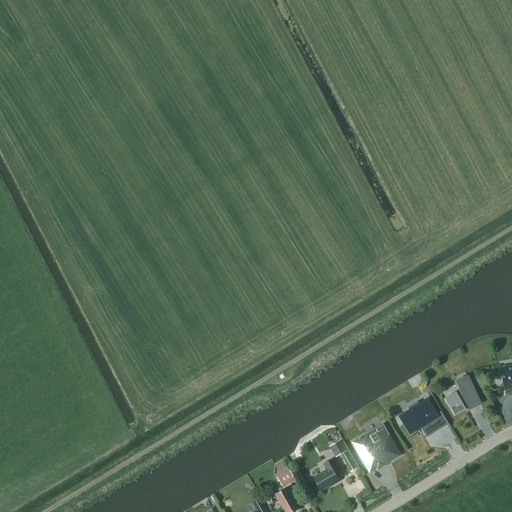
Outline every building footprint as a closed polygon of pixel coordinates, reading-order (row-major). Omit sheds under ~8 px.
[(511,366),(501,368),(505,389),(511,387),(511,366)] [(480,404),(467,377),(457,382),(463,394),(457,396),(457,395),(447,400),(455,415),(465,409),(464,407),(468,405),(470,409),(480,404)] [(437,416),(426,399),(418,404),(417,402),(408,407),(410,410),(400,415),(411,432),(420,427),(424,432),(432,427),(429,421),(437,416)] [(432,447),(456,437),(450,422),(426,432),(432,447)] [(399,455),(388,436),(383,425),(361,437),(359,438),(353,442),(370,471),(399,455)] [(340,454),(347,450),(340,440),(329,446),(336,457),(340,454)] [(356,467),(347,450),(340,454),(350,471),(356,467)] [(333,484),(339,481),(335,473),(341,470),(334,457),(324,463),(327,469),(313,477),(321,490),(332,483),(333,484)] [(283,487),(296,480),(289,469),(277,477),(283,487)] [(291,511),(298,508),(294,501),(295,501),(287,487),(275,494),(283,508),(283,507),(286,511),(291,511)] [(267,511),(262,502),(260,498),(253,502),(258,511),(256,511),(267,511)]
